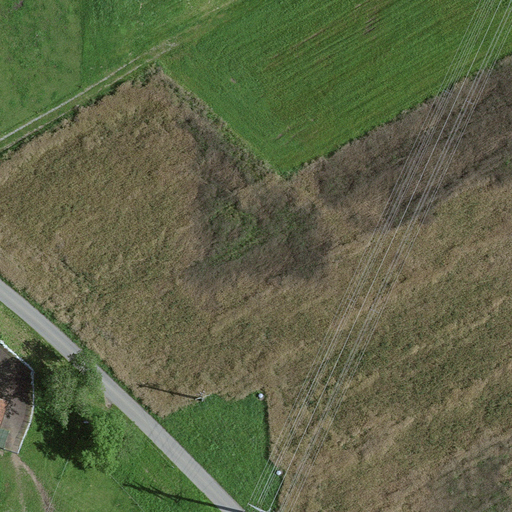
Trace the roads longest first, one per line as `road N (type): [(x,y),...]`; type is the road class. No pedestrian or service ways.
road 1 (residential): [(0,303),(119,395),(231,511)]
road 2 (track): [(271,0),(145,58),(0,149)]
